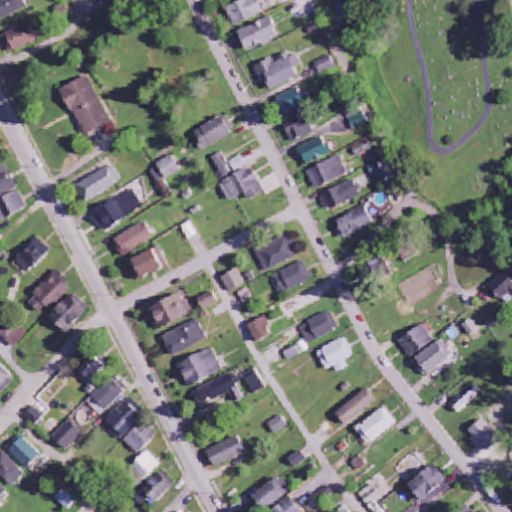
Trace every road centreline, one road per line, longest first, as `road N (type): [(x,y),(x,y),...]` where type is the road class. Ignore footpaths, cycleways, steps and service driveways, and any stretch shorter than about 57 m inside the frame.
road 1 (residential): [(501,511),(383,367),(194,0)]
road 2 (tertiary): [(216,511),(0,106)]
road 3 (residential): [(0,424),(111,314),(301,211)]
road 4 (residential): [(414,0),(434,141),(449,154),(490,108),(478,2)]
road 5 (residential): [(321,20),(412,198),(444,230),(452,277),(467,305)]
